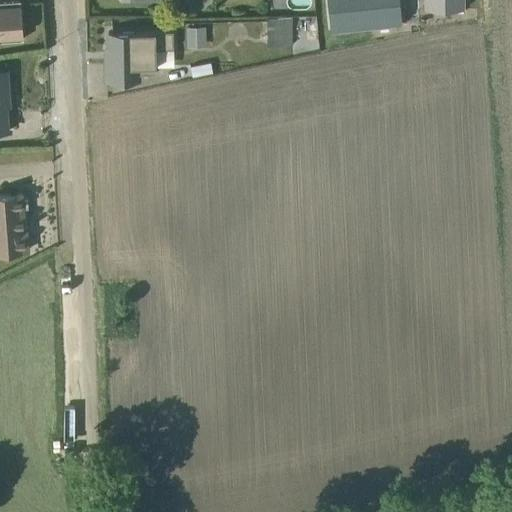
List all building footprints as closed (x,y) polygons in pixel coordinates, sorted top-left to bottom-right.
[(0,0),(0,40),(21,39),(18,0),(0,0)] [(397,0),(325,0),(328,30),(400,24),(397,0)] [(423,0),(423,8),(462,8),(461,0),(423,0)] [(265,17),(265,45),(290,44),(290,17),(265,17)] [(204,27),(185,27),(186,47),(204,46),(204,27)] [(105,65),(105,80),(139,80),(139,74),(154,73),(154,67),(172,66),(171,31),(107,33),(108,65),(105,65)] [(191,76),(211,72),(209,62),(189,66),(191,76)] [(5,71),(0,71),(0,130),(8,130),(5,71)] [(0,252),(27,250),(21,193),(0,195),(0,252)]
